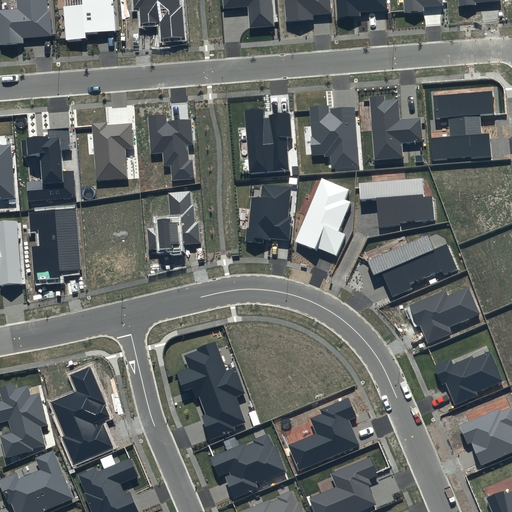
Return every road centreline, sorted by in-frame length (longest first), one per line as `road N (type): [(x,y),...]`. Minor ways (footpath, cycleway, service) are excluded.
road 1 (residential): [(511,47),(0,88)]
road 2 (residential): [(125,314),(256,288),(328,309),(380,362),(444,511)]
road 3 (residential): [(125,314),(152,421),(190,511)]
road 4 (residential): [(0,341),(125,314)]
